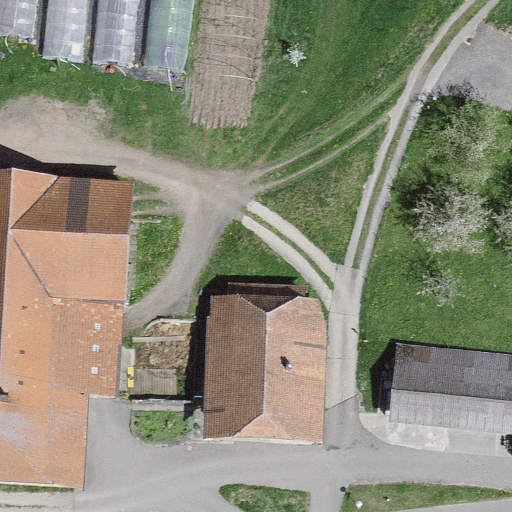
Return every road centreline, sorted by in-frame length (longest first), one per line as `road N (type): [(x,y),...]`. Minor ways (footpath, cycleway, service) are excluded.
road 1 (track): [(335,468),(347,304),(374,199),(432,62),(483,0)]
road 2 (track): [(0,152),(151,169),(245,205),(292,241),(347,304)]
road 3 (track): [(210,192),(328,145),(432,62)]
